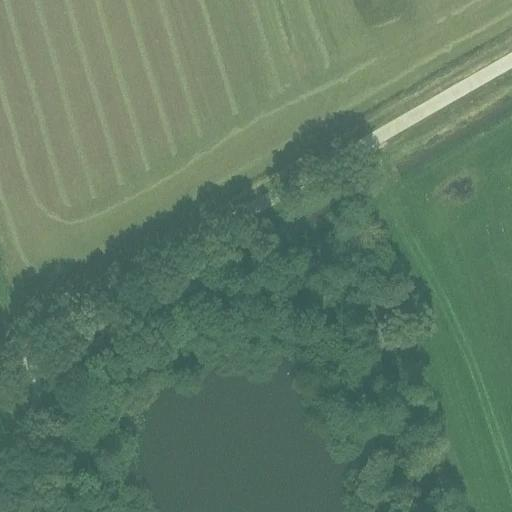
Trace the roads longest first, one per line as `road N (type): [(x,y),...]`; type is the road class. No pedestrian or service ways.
road 1 (unclassified): [(0,354),(511,59)]
road 2 (track): [(17,344),(36,388),(19,448),(48,511)]
